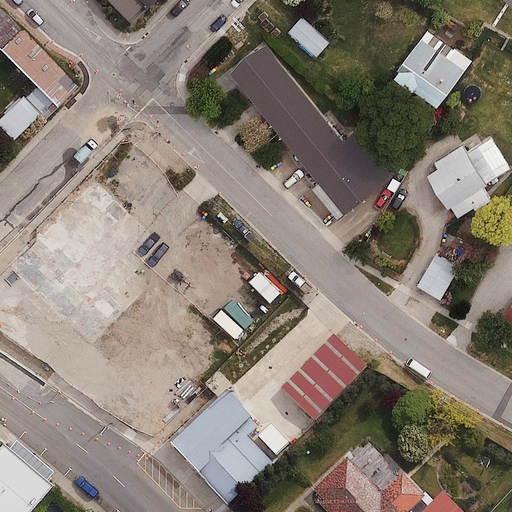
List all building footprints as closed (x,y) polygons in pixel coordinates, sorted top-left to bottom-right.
[(106,0),(134,28),(162,0),(106,0)] [(308,15),(294,30),(321,56),(336,41),(308,15)] [(77,93),(0,18),(0,61),(30,91),(0,122),(0,133),(14,145),(77,93)] [(424,32),(396,71),(439,103),(468,64),(424,32)] [(341,220),(393,178),(358,134),(349,141),(268,41),(232,70),(320,180),(313,186),(341,220)] [(511,169),(490,134),(425,174),(447,210),(511,170),(511,169)] [(10,267),(71,329),(91,350),(132,310),(111,289),(99,301),(71,273),(130,215),(97,181),(10,267)] [(457,231),(418,286),(438,301),(477,246),(457,231)] [(371,367),(336,334),(282,388),(315,422),(371,367)] [(261,428),(221,389),(168,442),(231,505),(272,464),(249,441),(261,428)] [(4,443),(0,447),(0,511),(33,511),(55,488),(4,443)] [(344,464),(310,496),(324,511),(412,511),(415,509),(392,485),(377,500),(344,464)] [(455,511),(440,497),(425,511),(455,511)]
